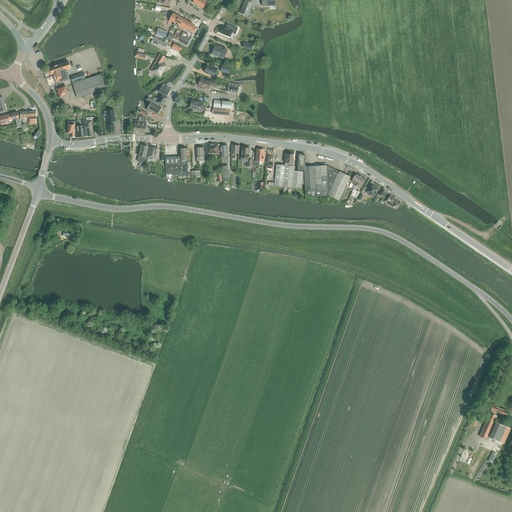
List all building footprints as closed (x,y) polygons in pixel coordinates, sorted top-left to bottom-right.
[(246,0),(241,13),(247,16),(249,13),(252,14),(253,11),(250,9),(253,3),(246,0)] [(261,19),(271,21),(273,9),(257,6),(255,15),(261,16),(261,19)] [(169,20),(168,22),(171,23),(172,22),(174,23),(178,16),(173,13),(173,14),(170,18),(169,20)] [(180,26),(184,19),(178,16),(174,23),(180,26)] [(185,29),(189,22),(184,19),(180,26),(185,29)] [(185,29),(190,32),(194,25),(189,22),(185,29)] [(220,33),(230,37),(234,27),(231,25),(230,28),(229,27),(228,28),(223,26),(220,33)] [(156,34),(155,36),(162,38),(162,36),(165,38),(168,32),(158,28),(156,34)] [(180,37),(178,41),(187,45),(189,40),(181,36),(180,37)] [(150,43),(150,44),(164,50),(167,44),(164,42),(154,37),(150,43)] [(168,44),(168,45),(172,47),(172,48),(179,52),(181,47),(170,41),(169,42),(168,44)] [(212,54),(223,58),(227,49),(221,47),(220,49),(215,46),(212,54)] [(150,71),(159,76),(160,77),(165,68),(164,68),(166,65),(162,63),(165,58),(159,54),(150,71)] [(60,83),(69,80),(66,70),(71,68),(69,61),(50,68),(55,82),(59,81),(60,83)] [(204,72),(214,76),(219,66),(215,64),(213,67),(208,65),(204,72)] [(84,73),(73,76),(71,77),(73,83),(86,79),(84,73)] [(105,74),(73,85),(77,98),(105,89),(108,83),(105,74)] [(201,78),(198,86),(208,89),(209,86),(212,87),(215,82),(211,80),(211,82),(201,78)] [(68,96),(65,86),(56,89),(59,98),(68,96)] [(162,94),(156,102),(163,106),(168,97),(166,96),(170,91),(162,86),(158,92),(162,94)] [(152,100),(150,104),(147,109),(147,110),(151,113),(152,112),(157,115),(158,115),(162,108),(161,108),(158,106),(159,105),(152,100)] [(190,108),(201,111),(203,103),(192,100),(191,104),(190,108)] [(231,102),(222,101),(214,100),(214,107),(213,107),(212,114),(230,115),(231,102)] [(138,112),(146,117),(148,114),(140,109),(138,112)] [(36,111),(20,112),(21,117),(31,117),(31,121),(36,121),(36,111)] [(108,125),(108,132),(114,131),(114,124),(112,124),(112,121),(115,121),(114,111),(107,111),(108,122),(109,122),(109,125),(108,125)] [(12,114),(0,116),(2,125),(10,123),(9,120),(13,119),(12,114)] [(84,137),(93,136),(92,121),(83,121),(83,128),(84,137)] [(83,128),(82,125),(75,127),(76,137),(78,137),(84,137),(83,128)] [(36,136),(35,136),(34,138),(36,139),(37,138),(38,138),(42,133),(39,131),(36,136)] [(207,155),(220,154),(220,145),(217,145),(217,144),(207,145),(207,155)] [(138,158),(137,161),(141,162),(143,163),(145,157),(148,147),(142,145),(141,147),(140,146),(139,150),(141,151),(139,156),(140,156),(140,158),(138,158)] [(239,146),(232,145),(231,153),(231,158),(235,159),(235,154),(239,154),(239,146)] [(150,147),(148,157),(156,159),(158,148),(150,147)] [(204,157),(205,157),(204,147),(203,147),(201,147),(200,148),(197,148),(196,149),(197,158),(197,161),(204,160),(204,157)] [(180,157),(165,157),(166,174),(173,175),(181,176),(188,176),(187,160),(187,149),(183,149),(182,148),(181,149),(180,149),(180,157)] [(242,148),(241,157),(244,158),(244,161),(248,162),(247,166),(251,167),(251,166),(251,161),(252,160),(248,159),(248,158),(249,149),(242,148)] [(254,161),(253,166),(256,166),(259,167),(259,165),(258,164),(258,162),(263,163),(264,155),(263,155),(264,151),(260,150),(260,149),(259,149),(258,150),(256,150),(255,161),(254,161)] [(275,183),(274,186),(301,189),(301,185),(305,185),(304,172),(303,172),(294,171),(295,167),(293,166),(294,161),(293,161),(293,155),(286,154),(285,166),(277,165),(275,183)] [(328,195),(339,200),(350,177),(326,165),(305,167),(306,156),(299,155),(298,170),(304,170),(304,172),(305,185),(306,192),(308,192),(309,194),(311,194),(312,196),(328,195)] [(361,177),(356,174),(352,182),(355,184),(356,182),(358,183),(361,177)] [(358,185),(361,187),(366,180),(361,177),(358,183),(359,183),(358,185)] [(371,184),(365,192),(374,198),(379,189),(374,186),(371,184)] [(393,204),(396,206),(399,201),(391,195),(387,201),(392,205),(393,204)] [(495,421),(497,416),(496,415),(497,413),(506,416),(508,411),(493,405),(491,410),(490,412),(489,412),(479,436),(487,440),(488,437),(495,421)] [(471,424),(476,426),(480,418),(474,415),(471,424)] [(489,438),(504,444),(511,428),(496,422),(495,421),(488,437),(489,438)] [(488,461),(492,463),(499,451),(494,449),(488,461)]
